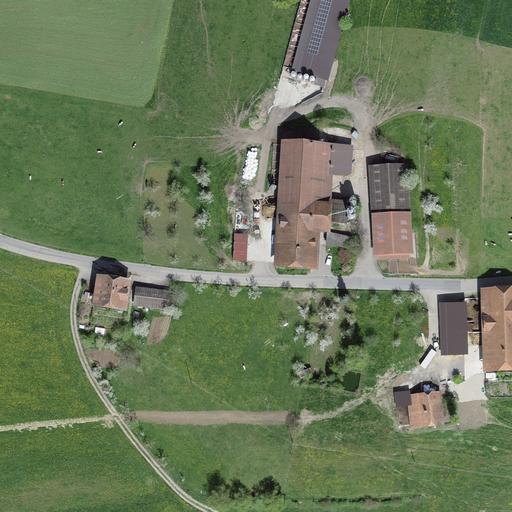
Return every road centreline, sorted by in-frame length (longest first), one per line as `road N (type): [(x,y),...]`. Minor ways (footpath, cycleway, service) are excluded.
road 1 (unclassified): [(0,242),(85,265),(197,279),(511,285)]
road 2 (track): [(85,265),(75,339),(96,397),(161,483),(195,511)]
